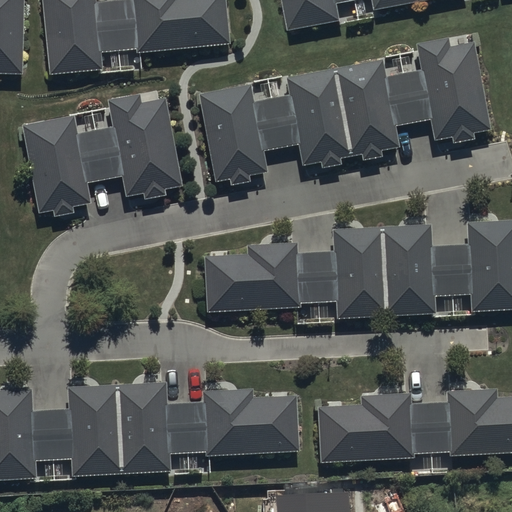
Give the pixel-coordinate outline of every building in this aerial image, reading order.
[(0,0),(0,76),(21,77),(22,0),(0,0)] [(41,0),(48,77),(101,69),(98,54),(136,49),(136,54),(228,46),(223,0),(130,0),(131,1),(95,4),(95,0),(41,0)] [(285,0),(292,31),(341,20),(338,4),(356,0),(374,0),(377,11),(426,0),(285,0)] [(200,95),(214,184),(229,181),(230,188),(249,185),(248,178),(266,175),(263,153),(298,147),(301,168),(320,165),(321,170),(340,167),(339,161),(361,158),(362,164),(380,161),(379,155),(398,152),(394,128),(428,122),(432,143),(452,140),(453,146),(474,143),(473,135),(489,133),(475,45),(449,49),(448,42),(416,47),(420,73),(385,78),(382,63),(286,79),(289,97),(252,103),(250,87),(200,95)] [(23,127),(39,215),(53,212),(54,218),(74,214),(73,209),(91,206),(87,185),(122,179),(126,198),(144,195),(145,201),(164,197),(163,191),(182,188),(166,100),(144,104),(142,96),(108,102),(113,129),(77,136),(73,118),(23,127)] [(202,262),(205,316),(299,311),(299,307),(335,305),(336,323),(434,318),(433,300),(470,299),(471,316),(511,314),(511,225),(467,227),(468,249),(431,250),(430,228),(333,233),(334,255),(297,257),(296,247),(247,249),(247,260),(202,262)] [(32,393),(0,394),(0,482),(38,482),(38,463),(73,462),(73,479),(172,476),(172,455),(206,454),(206,459),(299,456),(298,399),(253,400),(253,395),(205,396),(206,403),(166,405),(166,387),(70,390),(71,413),(33,414),(32,393)] [(319,413),(321,464),(414,461),(414,457),(451,456),(451,459),(511,457),(511,401),(499,402),(499,391),(447,393),(448,407),(411,409),(411,398),(361,400),(361,411),(319,413)] [(347,511),(347,493),(279,498),(279,511),(347,511)] [(402,511),(400,503),(372,511),(402,511)]
